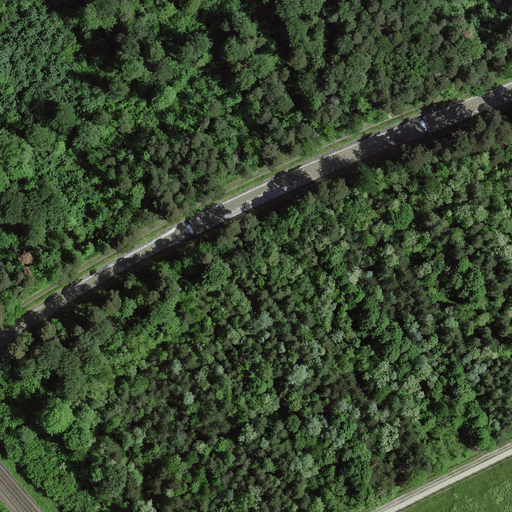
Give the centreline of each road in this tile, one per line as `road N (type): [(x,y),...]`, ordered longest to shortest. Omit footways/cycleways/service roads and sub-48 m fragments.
road 1 (track): [(511,111),(174,255),(0,362)]
road 2 (track): [(511,71),(238,184),(0,322)]
road 3 (unknown): [(511,451),(388,511)]
